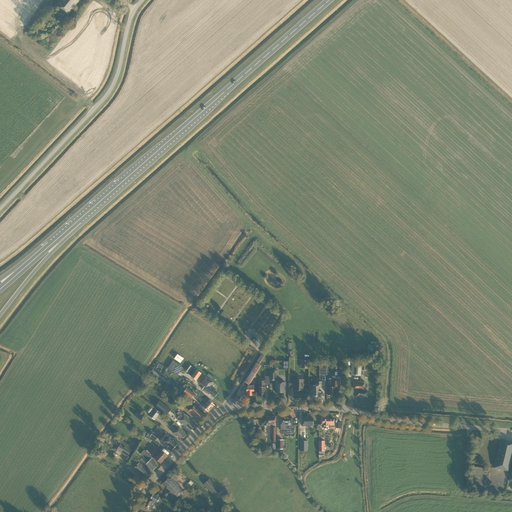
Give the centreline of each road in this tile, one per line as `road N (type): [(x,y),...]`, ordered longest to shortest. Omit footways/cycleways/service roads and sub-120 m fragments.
road 1 (tertiary): [(511,432),(379,420),(344,409),(239,406),(215,415),(147,485),(136,511)]
road 2 (trunk): [(78,219),(328,0)]
road 3 (unclassified): [(0,211),(106,98),(142,0)]
road 4 (trunk): [(0,314),(78,219)]
